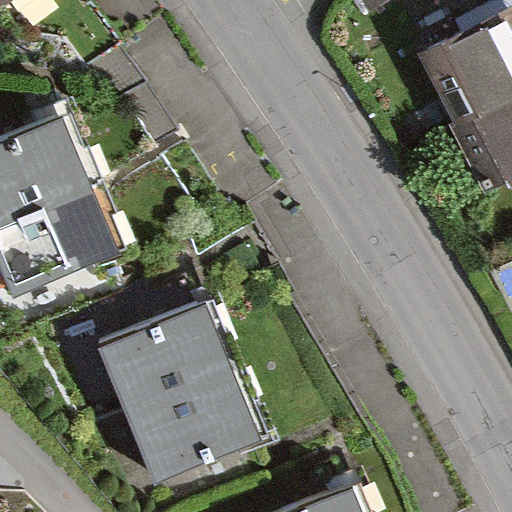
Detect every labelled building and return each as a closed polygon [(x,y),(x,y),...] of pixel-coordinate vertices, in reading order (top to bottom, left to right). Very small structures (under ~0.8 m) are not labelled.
[(511,92),(511,8),(424,51),(457,119),(511,92)] [(511,175),(511,92),(457,119),(490,187),(511,175)] [(0,213),(93,175),(66,110),(0,138),(0,213)] [(120,239),(93,175),(0,213),(0,236),(19,282),(120,239)] [(235,368),(208,300),(104,341),(131,409),(235,368)] [(262,436),(235,368),(131,409),(158,477),(262,436)] [(366,511),(355,484),(290,511),(366,511)]
